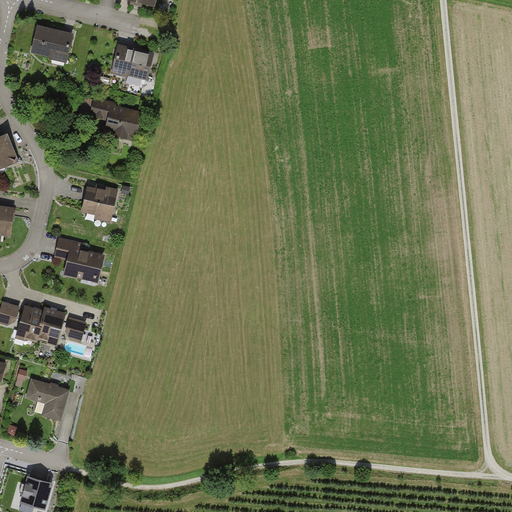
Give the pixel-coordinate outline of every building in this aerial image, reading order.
[(74,35),(40,27),(34,51),(68,60),(74,35)] [(156,54),(118,44),(111,71),(149,81),(156,54)] [(138,140),(145,115),(86,98),(82,113),(111,122),(108,132),(138,140)] [(2,128),(0,128),(0,170),(16,165),(2,128)] [(122,199),(88,189),(81,212),(115,222),(122,199)] [(0,235),(13,237),(16,212),(0,210),(0,235)] [(100,283),(107,257),(77,249),(79,243),(61,238),(55,258),(70,263),(67,274),(100,283)] [(18,308),(4,304),(0,315),(0,322),(8,324),(14,321),(18,308)] [(58,337),(65,314),(46,309),(44,313),(25,307),(19,330),(27,332),(26,337),(37,340),(38,337),(49,340),(50,335),(58,337)] [(85,323),(71,319),(67,332),(71,339),(80,341),(85,323)] [(20,368),(18,385),(25,386),(27,369),(20,368)] [(73,374),(68,391),(82,395),(87,379),(73,374)] [(68,391),(33,381),(28,396),(39,399),(36,412),(61,419),(68,391)] [(34,504),(46,509),(54,482),(43,476),(29,474),(21,501),(34,504)]
